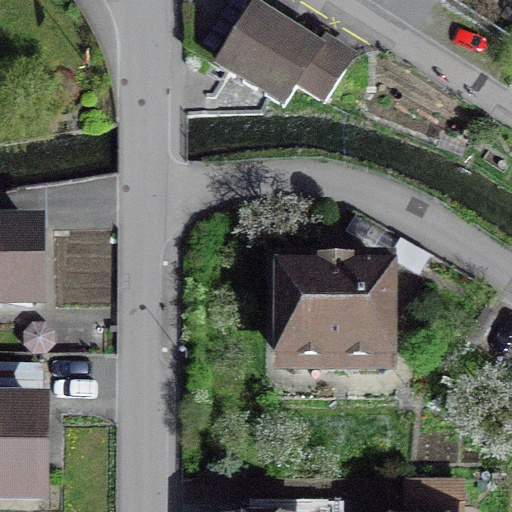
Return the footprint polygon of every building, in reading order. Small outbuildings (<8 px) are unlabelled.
[(321,72),(248,23),(217,69),(291,118),(321,72)] [(36,236),(0,237),(0,327),(41,325),(36,236)] [(388,275),(264,273),(261,397),(385,399),(388,275)] [(46,511),(50,406),(0,404),(0,511),(46,511)] [(459,511),(460,486),(408,486),(407,511),(459,511)]
